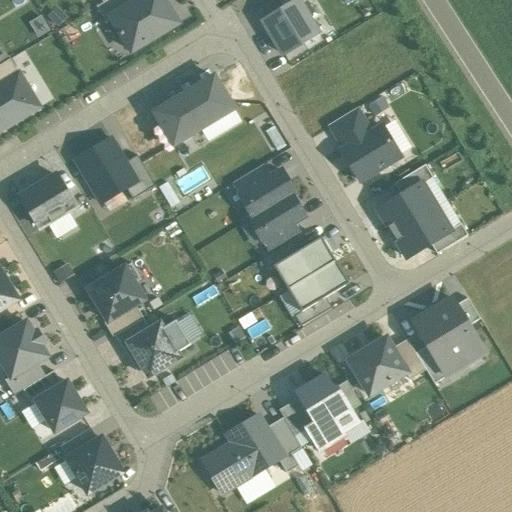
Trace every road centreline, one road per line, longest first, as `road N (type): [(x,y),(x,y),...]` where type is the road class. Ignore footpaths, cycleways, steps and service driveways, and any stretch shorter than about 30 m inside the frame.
road 1 (residential): [(394,295),(229,34)]
road 2 (residential): [(142,447),(394,295)]
road 3 (residential): [(0,208),(142,447)]
road 4 (residential): [(0,173),(229,34)]
road 5 (unclassified): [(434,0),(511,120)]
road 6 (residential): [(394,295),(511,224)]
